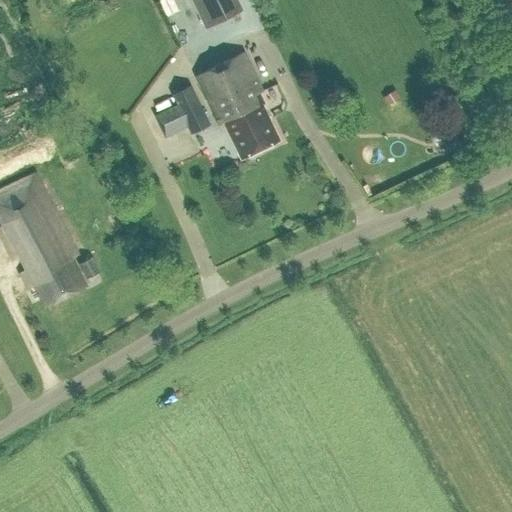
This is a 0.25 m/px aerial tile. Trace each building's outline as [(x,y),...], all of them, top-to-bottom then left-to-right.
[(231,0),(191,0),(205,27),(237,12),(231,0)] [(262,91),(243,52),(196,75),(219,124),(223,122),(241,158),(279,140),(262,104),(264,103),(259,93),(262,91)] [(200,156),(220,146),(190,85),(170,94),(200,156)] [(399,127),(416,115),(404,98),(386,110),(399,127)] [(45,305),(84,285),(70,258),(77,254),(35,173),(0,190),(0,219),(3,225),(0,225),(0,234),(13,259),(20,256),(26,269),(20,272),(28,288),(35,284),(45,305)] [(85,278),(99,271),(92,256),(76,264),(85,278)]
